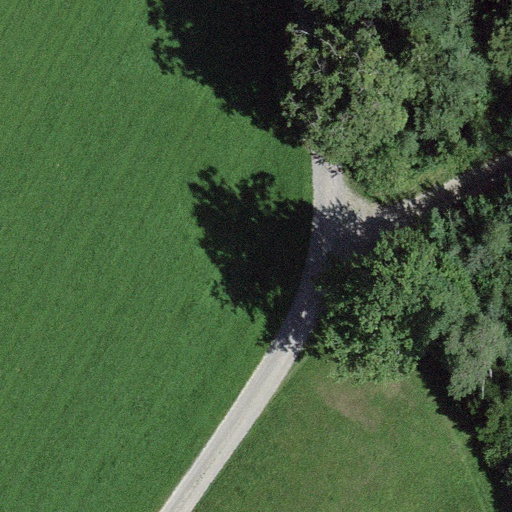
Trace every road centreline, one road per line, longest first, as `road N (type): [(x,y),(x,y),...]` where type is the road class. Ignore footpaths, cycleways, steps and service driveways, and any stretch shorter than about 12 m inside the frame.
road 1 (track): [(168,511),(308,292),(323,223),(301,0)]
road 2 (track): [(323,223),(511,153)]
